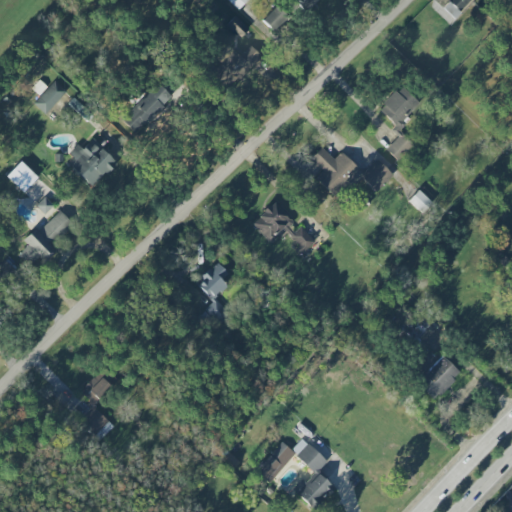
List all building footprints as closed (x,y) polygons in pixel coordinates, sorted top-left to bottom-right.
[(227,0),(237,10),(246,0),(227,0)] [(296,0),(295,2),(303,8),(310,0),(296,0)] [(287,17),(277,6),(261,20),(271,31),(287,17)] [(247,29),(234,16),(225,26),(238,38),(247,29)] [(31,89),(39,95),(46,87),(39,80),(31,89)] [(44,115),(66,92),(54,81),(32,104),(44,115)] [(121,121),(136,135),(171,97),(156,83),(121,121)] [(378,110),(397,128),(420,104),(401,86),(378,110)] [(78,145),(64,161),(92,187),(116,162),(91,139),(82,149),(78,145)] [(363,175),(340,152),(333,160),(321,148),(309,159),(322,172),(314,179),(332,197),(345,184),(350,189),(360,179),(374,193),(392,175),(377,161),(363,175)] [(37,177),(20,161),(6,177),(23,192),(37,177)] [(422,213),(431,203),(417,190),(408,201),(422,213)] [(36,204),(42,213),(51,208),(46,199),(36,204)] [(250,223),(268,241),(282,228),(298,246),(295,250),(300,255),(314,242),(300,226),(297,229),(272,202),(250,223)] [(39,231),(35,227),(22,240),(27,245),(18,254),(29,266),(38,256),(43,262),(55,250),(51,246),(72,225),(58,212),(39,231)] [(0,285),(16,274),(6,260),(0,264),(0,285)] [(228,274),(216,262),(194,283),(212,302),(204,310),(215,321),(225,311),(214,299),(227,286),(221,280),(228,274)] [(460,373),(441,355),(415,382),(434,400),(460,373)] [(95,375),(79,392),(94,406),(117,381),(107,372),(100,379),(95,375)] [(314,473),(295,494),(313,511),(333,488),(316,473),(326,462),(301,439),(290,451),(314,473)] [(266,483),(295,456),(282,442),(253,469),(266,483)]
